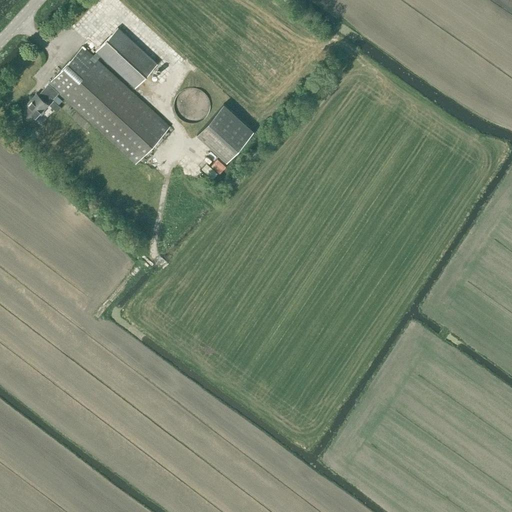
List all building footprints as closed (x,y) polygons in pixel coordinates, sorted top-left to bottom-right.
[(150,22),(167,0),(143,0),(135,11),(150,22)] [(201,0),(199,0),(188,17),(202,26),(213,8),(201,0)] [(157,63),(117,27),(95,51),(96,52),(92,57),(82,47),(38,95),(36,94),(20,111),(32,122),(48,105),(46,103),(57,91),(136,164),(169,127),(131,92),(96,60),(100,55),(135,88),(157,63)] [(192,88),(190,88),(189,88),(188,88),(187,88),(185,89),(183,90),(182,91),(181,91),(179,92),(179,93),(178,94),(176,96),(175,98),(175,99),(174,100),(174,102),(174,103),(173,104),(173,106),(173,107),(173,108),(174,109),(174,110),(174,111),(175,112),(175,114),(176,115),(176,116),(177,117),(178,118),(180,120),(182,121),(183,122),(185,123),(187,124),(190,124),(192,124),(195,124),(196,123),(199,123),(201,122),(202,121),(203,120),(204,119),(205,118),(206,117),(207,116),(207,115),(208,114),(208,113),(209,112),(209,110),(209,109),(209,108),(210,106),(210,105),(209,103),(209,102),(209,101),(208,99),(208,98),(207,97),(206,96),(206,95),(205,94),(204,93),(203,92),(202,91),(200,90),(198,89),(195,88),(194,88),(192,88)] [(226,161),(253,132),(223,105),(196,134),(226,161)] [(200,166),(216,174),(221,165),(204,157),(200,166)]
